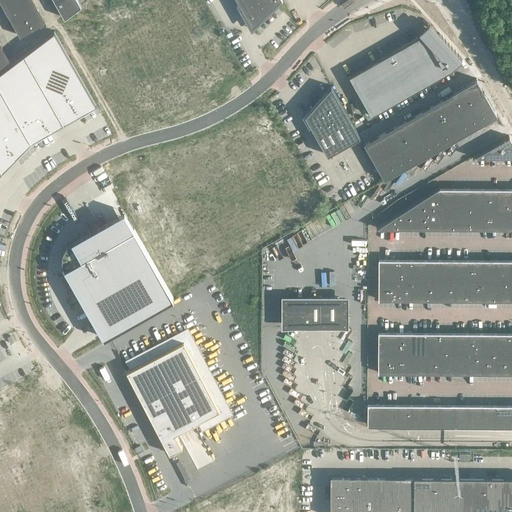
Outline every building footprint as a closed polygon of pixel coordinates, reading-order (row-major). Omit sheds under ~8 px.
[(31,0),(0,0),(20,35),(40,24),(41,25),(40,24),(44,22),(31,0)] [(54,0),(64,18),(81,5),(78,0),(54,0)] [(236,0),(238,3),(237,4),(245,19),(247,18),(252,27),(269,9),(270,11),(281,0),(236,0)] [(418,31),(421,34),(349,76),(371,115),(455,67),(454,65),(461,58),(458,54),(455,51),(455,50),(455,51),(452,47),(451,47),(449,44),(448,43),(445,40),(446,40),(445,40),(442,37),(442,36),(429,22),(418,31)] [(96,105),(54,30),(54,31),(24,53),(61,118),(76,109),(78,114),(78,115),(82,113),(81,113),(93,106),(96,105)] [(0,66),(10,59),(9,58),(8,59),(0,44),(0,66)] [(61,118),(24,53),(0,71),(0,86),(31,141),(45,133),(46,133),(49,131),(48,131),(45,127),(61,118)] [(497,115),(476,78),(451,92),(452,94),(365,144),(364,142),(363,142),(384,179),(497,115)] [(31,141),(0,86),(0,159),(14,151),(16,156),(15,156),(16,157),(19,154),(31,141)] [(331,86),(305,115),(327,155),(360,136),(331,86)] [(283,135),(262,147),(278,174),(292,198),(312,186),(283,135)] [(509,136),(473,156),(473,157),(476,155),(477,157),(500,157),(505,155),(506,157),(511,157),(511,141),(509,137),(509,136)] [(278,174),(260,183),(288,233),(326,211),(312,186),(292,198),(278,174)] [(211,176),(193,186),(236,263),(254,253),(225,203),(226,203),(211,176)] [(260,183),(243,193),(271,243),(288,233),(260,183)] [(439,186),(427,194),(376,227),(377,228),(378,227),(378,228),(511,229),(511,187),(439,187),(440,187),(439,186)] [(226,203),(225,203),(254,253),(271,243),(243,193),(226,203)] [(62,256),(62,257),(62,259),(62,261),(62,263),(63,265),(63,266),(64,268),(104,337),(208,278),(169,209),(134,229),(124,211),(72,240),(71,241),(69,242),(68,243),(66,245),(65,246),(64,247),(64,249),(63,250),(62,252),(62,253),(62,254),(62,256)] [(511,259),(378,259),(378,260),(378,300),(511,300),(511,259)] [(342,301),(287,301),(287,325),(293,325),(293,319),(296,319),(296,322),(342,322),(342,301)] [(511,331),(378,331),(378,372),(511,372),(511,331)] [(184,340),(126,370),(169,453),(182,446),(170,422),(191,411),(196,421),(219,409),(184,340)] [(14,383),(0,390),(0,494),(66,460),(14,383)] [(511,403),(367,403),(367,424),(511,424),(511,403)] [(231,511),(301,511),(302,461),(290,461),(228,493),(231,511)] [(511,511),(511,475),(330,475),(329,511),(511,511)]
